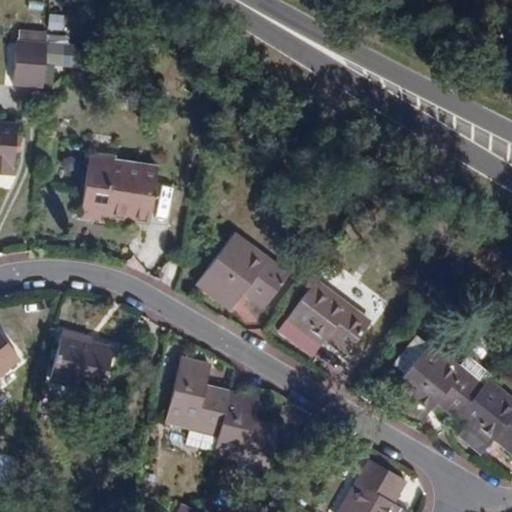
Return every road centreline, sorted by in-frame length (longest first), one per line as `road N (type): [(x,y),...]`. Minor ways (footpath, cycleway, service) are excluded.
road 1 (residential): [(461,484),(146,294),(92,272),(0,277)]
road 2 (secondary): [(246,4),(511,176)]
road 3 (secondary): [(511,132),(246,4)]
